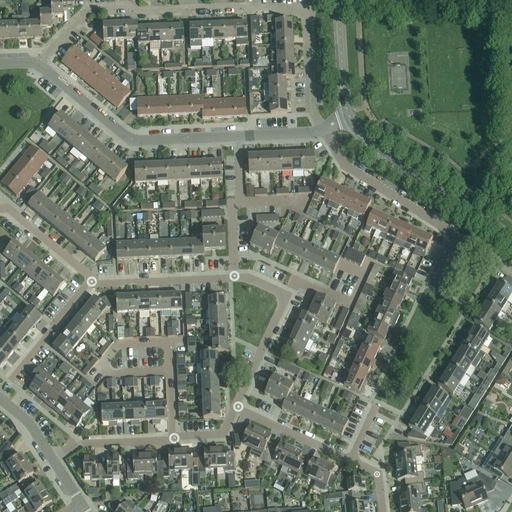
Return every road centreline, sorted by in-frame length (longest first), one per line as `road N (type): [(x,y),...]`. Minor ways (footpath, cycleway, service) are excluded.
road 1 (residential): [(37,64),(93,6),(310,9)]
road 2 (residential): [(511,270),(345,164),(323,130)]
road 3 (unclassified): [(37,64),(131,138),(237,135)]
road 4 (residential): [(54,463),(82,443),(221,434),(235,407)]
road 5 (tertiary): [(511,236),(380,155),(350,118)]
road 6 (residential): [(0,394),(90,279)]
road 7 (residential): [(234,277),(90,279)]
road 8 (residential): [(350,460),(235,407)]
road 9 (residential): [(235,407),(289,294)]
road 10 (residential): [(323,130),(311,98),(310,9)]
